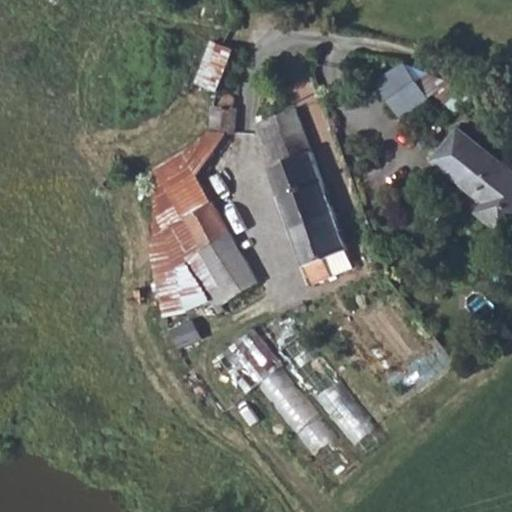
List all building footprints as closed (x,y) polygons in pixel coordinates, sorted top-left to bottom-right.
[(426,97),(402,62),(375,81),(399,115),(426,97)] [(201,100),(218,106),(236,94),(228,92),(206,87),(201,100)] [(218,106),(213,129),(237,132),(243,110),(243,106),(238,103),(236,94),(218,106)] [(298,110),(260,121),(317,285),(336,278),(328,260),(348,251),(298,110)] [(511,225),(511,165),(459,128),(436,162),(492,201),(484,211),(510,228),(511,225)] [(212,191),(193,198),(197,199),(202,208),(186,219),(203,250),(222,286),(211,293),(223,315),(229,311),(228,304),(258,286),(262,292),(276,283),(267,269),(255,274),(214,206),(219,203),(212,191)] [(265,328),(320,394),(340,377),(284,311),(265,328)] [(179,343),(202,339),(198,319),(176,323),(179,343)] [(251,329),(219,357),(249,392),(261,382),(297,423),(317,405),(251,329)]
